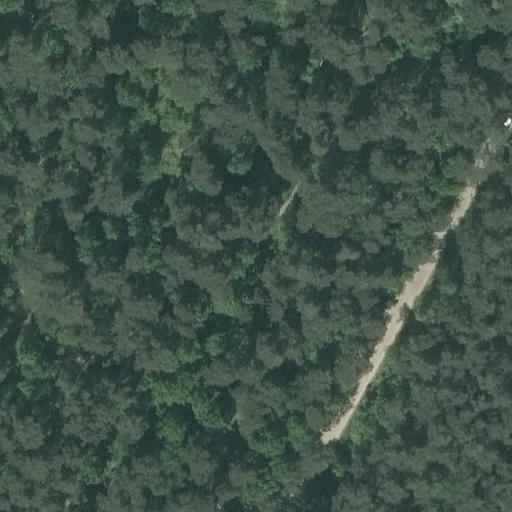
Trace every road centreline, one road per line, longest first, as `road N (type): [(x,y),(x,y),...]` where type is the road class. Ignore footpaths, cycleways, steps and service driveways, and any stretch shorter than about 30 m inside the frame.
road 1 (track): [(374,0),(305,163),(204,322),(120,511)]
road 2 (unclassified): [(284,511),(511,103)]
